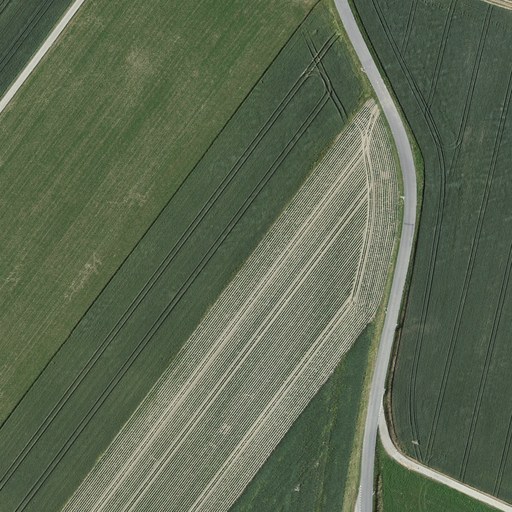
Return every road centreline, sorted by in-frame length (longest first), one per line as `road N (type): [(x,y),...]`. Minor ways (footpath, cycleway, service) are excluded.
road 1 (tertiary): [(365,511),(367,448),(410,220),(409,174),(341,0)]
road 2 (track): [(511,510),(398,459),(374,405)]
road 3 (track): [(0,106),(79,0)]
